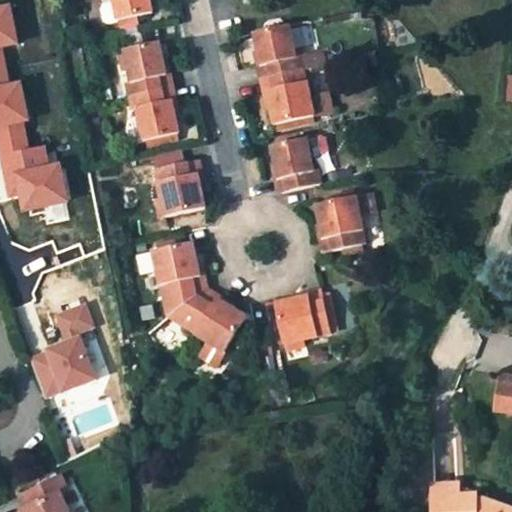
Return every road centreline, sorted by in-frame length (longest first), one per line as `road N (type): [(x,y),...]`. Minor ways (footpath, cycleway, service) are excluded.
road 1 (residential): [(194,0),(255,252)]
road 2 (track): [(511,189),(441,359),(439,386)]
